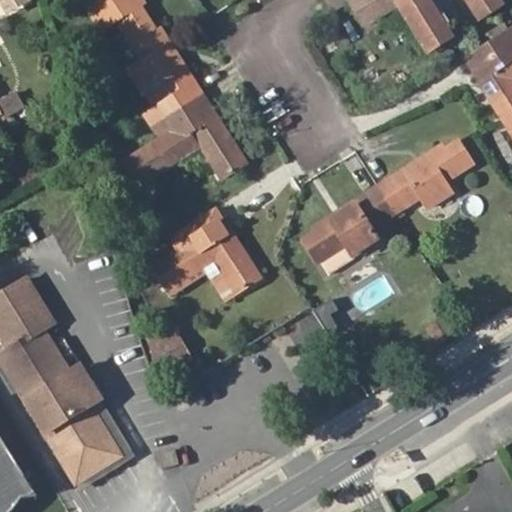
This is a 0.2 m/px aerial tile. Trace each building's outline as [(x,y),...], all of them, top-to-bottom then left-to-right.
[(1,0),(8,11),(26,0),(1,0)] [(178,107),(201,92),(161,29),(157,33),(140,7),(146,3),(144,0),(104,0),(93,8),(107,29),(122,19),(147,58),(132,67),(149,93),(163,83),(178,107)] [(354,0),(351,2),(365,24),(398,3),(430,51),(451,38),(427,0),(354,0)] [(468,0),(481,19),(502,5),(498,0),(468,0)] [(511,46),(507,51),(498,36),(479,48),(465,57),(473,69),(485,61),(492,72),(479,79),(509,126),(511,124),(511,83),(510,80),(511,78),(511,46)] [(13,91),(0,99),(0,109),(5,118),(22,107),(13,91)] [(211,106),(201,92),(178,107),(168,113),(178,129),(128,160),(142,182),(203,144),(225,179),(248,164),(218,118),(207,124),(200,114),(211,106)] [(443,145),(378,186),(395,212),(420,195),(427,206),(452,191),(445,180),(473,162),(460,141),(447,149),(443,145)] [(395,212),(378,186),(315,227),(318,232),(306,240),(319,260),(322,259),(346,243),(353,254),(377,239),(370,228),(395,212)] [(223,217),(216,207),(177,232),(186,247),(156,266),(170,288),(217,258),(239,293),(261,279),(232,232),(219,240),(211,226),(223,217)] [(353,254),(346,243),(322,259),(330,272),(355,256),(353,254)] [(73,375),(47,332),(57,325),(30,281),(0,298),(0,331),(12,351),(1,358),(78,486),(124,459),(94,409),(73,375)] [(338,308),(331,297),(312,309),(319,319),(330,312),(338,308)] [(330,312),(319,319),(327,332),(338,325),(330,312)] [(145,348),(163,376),(191,357),(173,329),(145,348)] [(84,369),(73,375),(94,409),(104,402),(84,369)] [(15,498),(17,493),(38,497),(0,434),(0,511),(1,511),(7,506),(9,504),(10,503),(15,498)] [(160,457),(165,473),(182,468),(177,451),(160,457)]
